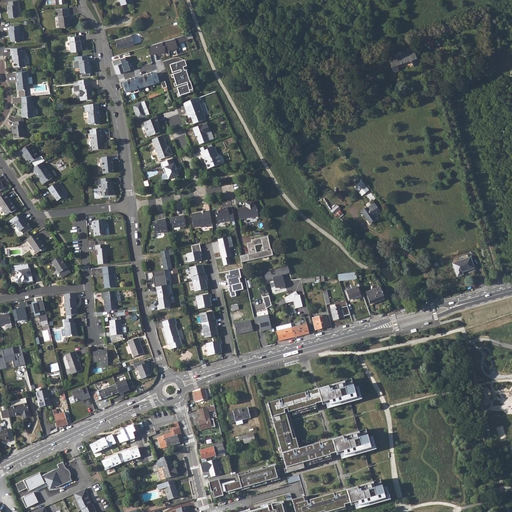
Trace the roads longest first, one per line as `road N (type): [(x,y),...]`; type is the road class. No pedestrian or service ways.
road 1 (tertiary): [(511,290),(234,367)]
road 2 (residential): [(82,0),(97,31),(103,79),(119,106),(130,206)]
road 3 (residential): [(130,206),(147,327),(166,377)]
road 4 (tertiary): [(158,393),(0,468)]
road 5 (residential): [(205,243),(234,367)]
